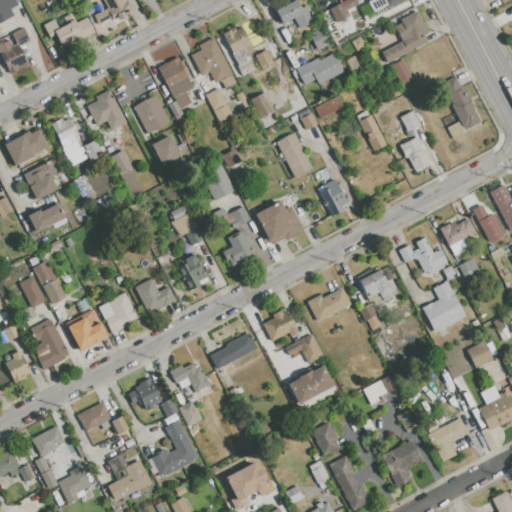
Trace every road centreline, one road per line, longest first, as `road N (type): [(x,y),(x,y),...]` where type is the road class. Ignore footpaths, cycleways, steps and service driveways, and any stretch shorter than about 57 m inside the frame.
road 1 (residential): [(511,155),(0,423)]
road 2 (residential): [(219,0),(0,114)]
